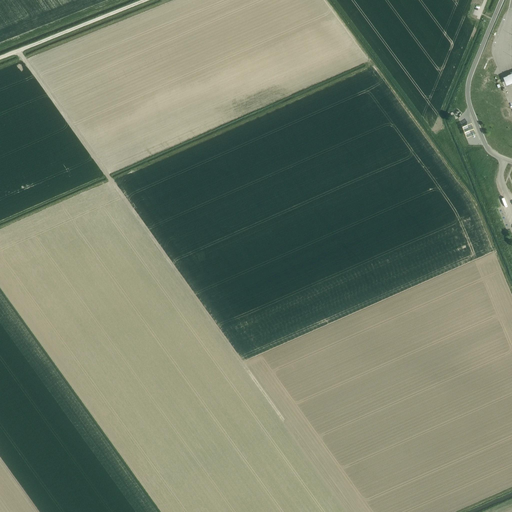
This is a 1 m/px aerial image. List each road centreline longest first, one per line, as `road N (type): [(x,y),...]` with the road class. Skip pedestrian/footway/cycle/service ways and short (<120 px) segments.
road 1 (track): [(18,50),(281,420)]
road 2 (track): [(0,57),(146,0)]
